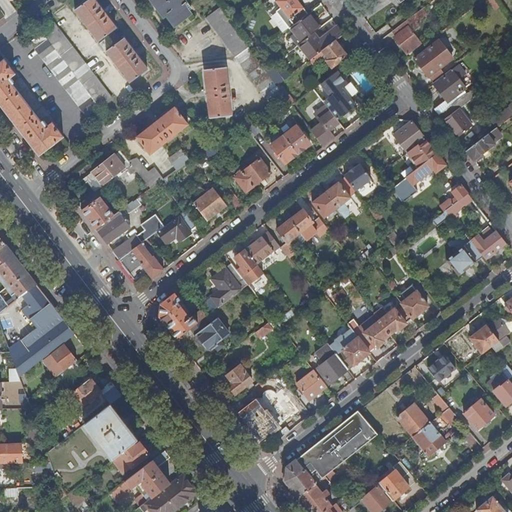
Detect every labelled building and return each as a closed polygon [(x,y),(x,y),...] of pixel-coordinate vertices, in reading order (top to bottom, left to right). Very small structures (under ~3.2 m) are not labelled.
[(93,0),(89,0),(75,11),(99,42),(116,29),(93,0)] [(154,0),(155,1),(153,3),(159,12),(162,10),(176,28),(192,16),(185,5),(187,4),(184,0),(154,0)] [(291,28),(309,15),(297,0),(278,0),(276,2),(281,9),(276,13),(290,30),(291,28)] [(496,0),(487,0),(495,10),(500,6),(496,0)] [(232,26),(220,9),(207,18),(236,58),(255,56),(252,52),(232,26)] [(320,29),(309,15),(291,28),(293,31),(297,28),(299,31),(290,38),(297,47),(299,46),(313,35),(320,29)] [(403,31),(408,28),(413,24),(410,20),(401,27),(403,31)] [(54,25),(42,34),(30,43),(88,118),(100,109),(112,100),(54,25)] [(401,27),(394,32),(397,36),(394,38),(407,55),(421,45),(408,28),(403,31),(401,27)] [(319,43),(313,35),(299,46),(311,61),(336,42),(344,35),(339,28),(319,43)] [(124,39),(107,52),(130,83),(147,70),(124,39)] [(264,42),(256,49),(260,53),(261,52),(268,47),(264,42)] [(336,42),(311,61),(310,61),(314,66),(326,57),(328,60),(326,62),(332,70),(348,57),(336,42)] [(439,42),(415,61),(433,84),(444,75),(440,70),(453,60),(439,42)] [(260,53),(255,56),(258,61),(263,68),(269,64),(261,52),(260,53)] [(255,56),(236,58),(270,105),(277,100),(283,95),(280,91),(279,89),(277,87),(266,72),(263,68),(258,61),(255,56)] [(0,64),(0,105),(39,156),(63,138),(53,124),(48,127),(45,123),(43,124),(42,123),(41,124),(12,86),(13,85),(12,84),(14,83),(10,78),(14,75),(4,61),(0,64)] [(446,101),(434,110),(439,117),(447,111),(451,108),(451,107),(448,103),(466,89),(459,80),(466,75),(460,66),(452,71),(451,69),(444,74),(446,76),(434,86),(446,101)] [(272,67),(266,72),(277,87),(279,85),(298,71),(295,67),(293,67),(279,77),(272,67)] [(225,69),(204,71),(210,119),(231,116),(225,69)] [(347,86),(337,72),(322,84),(332,96),(324,103),(331,112),(338,121),(356,106),(342,90),(347,86)] [(452,117),(444,123),(456,139),(472,126),(460,111),(478,98),(473,91),(452,107),(457,113),(452,117)] [(289,94),(285,97),(290,105),(295,102),(289,94)] [(285,97),(283,95),(277,100),(286,112),(292,108),(292,107),(290,105),(285,97)] [(511,104),(493,116),(498,125),(511,116),(511,104)] [(451,108),(447,111),(452,117),(457,113),(452,107),(451,107),(451,108)] [(175,109),(137,138),(150,155),(191,123),(187,118),(184,120),(175,109)] [(339,123),(338,121),(331,112),(320,121),(322,124),(311,132),(324,148),(335,139),(330,133),(334,130),(333,128),(339,123)] [(243,124),(250,133),(257,129),(250,120),(243,124)] [(419,169),(438,156),(412,122),(399,121),(396,124),(401,131),(394,136),(404,149),(419,169)] [(284,137),(298,155),(310,145),(297,127),(284,137)] [(467,152),(477,166),(480,163),(477,159),(495,146),(488,136),(467,152)] [(285,165),(298,155),(284,137),(271,146),(285,165)] [(209,159),(218,151),(212,144),(203,152),(209,159)] [(178,171),(191,162),(181,150),(169,159),(178,171)] [(86,179),(96,192),(126,169),(131,165),(130,163),(120,152),(86,179)] [(437,174),(446,167),(438,156),(419,169),(417,171),(412,175),(407,179),(413,187),(434,171),(437,174)] [(131,165),(132,167),(152,190),(162,183),(164,181),(155,169),(148,174),(137,160),(130,163),(131,165)] [(243,173),(254,187),(272,174),(261,160),(243,173)] [(412,175),(417,171),(409,162),(405,165),(412,175)] [(345,179),(355,193),(371,180),(361,165),(355,170),(354,169),(349,172),(350,173),(344,177),(345,179)] [(246,193),(254,187),(243,173),(236,179),(246,193)] [(338,210),(357,195),(355,193),(345,179),(326,194),(338,210)] [(444,206),(448,211),(468,195),(465,191),(461,186),(452,193),(457,199),(454,201),(450,201),(444,206)] [(214,190),(194,205),(208,222),(227,207),(214,190)] [(324,220),(338,210),(326,194),(312,204),(324,220)] [(452,219),(454,221),(457,219),(455,216),(462,211),(462,210),(473,201),(468,195),(448,211),(447,212),(452,219)] [(100,197),(82,211),(90,223),(96,230),(117,215),(115,212),(113,214),(100,197)] [(237,215),(244,210),(237,201),(231,206),(237,215)] [(137,208),(134,203),(123,210),(127,215),(137,208)] [(372,205),(367,209),(377,223),(382,219),(372,205)] [(303,211),(290,221),(300,234),(310,226),(320,238),(329,232),(319,219),(313,223),(303,211)] [(449,222),(452,219),(447,212),(443,214),(449,222)] [(120,213),(117,215),(96,230),(108,245),(131,228),(120,213)] [(196,228),(185,213),(165,227),(158,232),(166,244),(178,235),(182,241),(190,234),(189,233),(196,228)] [(437,226),(447,219),(442,213),(433,220),(437,226)] [(142,226),(151,238),(158,232),(165,227),(156,215),(142,226)] [(300,234),(290,221),(277,231),(286,244),(281,248),(289,259),(295,254),(291,249),(300,242),(296,237),(300,234)] [(269,233),(245,251),(257,266),(280,247),(269,233)] [(479,236),(471,242),(484,258),(486,261),(506,245),(497,233),(484,243),(479,236)] [(137,236),(114,254),(119,261),(142,244),(143,243),(137,236)] [(146,241),(143,243),(142,244),(147,250),(151,247),(146,241)] [(484,258),(471,242),(447,262),(459,277),(484,258)] [(142,244),(119,261),(128,273),(135,281),(147,273),(152,280),(156,277),(164,271),(153,257),(152,258),(147,250),(142,244)] [(391,244),(386,248),(393,258),(398,254),(391,244)] [(32,279),(6,245),(0,249),(0,272),(15,292),(11,295),(13,298),(14,297),(16,300),(22,295),(36,284),(32,279)] [(257,266),(245,251),(234,259),(253,282),(263,274),(257,266)] [(248,286),(232,264),(212,279),(221,291),(211,298),(218,308),(219,308),(248,286)] [(261,276),(250,285),(255,292),(267,283),(261,276)] [(392,281),(387,285),(392,291),(397,288),(392,281)] [(29,304),(42,293),(39,289),(36,284),(22,295),(25,299),(29,304)] [(413,319),(413,320),(428,308),(413,287),(401,296),(405,302),(402,305),(405,309),(408,312),(413,319)] [(0,312),(9,305),(0,293),(0,312)] [(25,372),(74,334),(70,328),(56,310),(42,293),(29,304),(22,309),(29,319),(32,317),(39,325),(35,328),(9,348),(11,352),(20,377),(25,372)] [(194,320),(175,294),(161,305),(159,317),(167,328),(171,332),(177,340),(191,330),(202,321),(207,317),(202,311),(199,314),(201,316),(194,320)] [(375,316),(390,335),(397,330),(398,332),(407,325),(406,324),(413,319),(408,312),(405,309),(398,314),(395,310),(388,316),(382,310),(375,315),(375,316)] [(280,327),(295,316),(292,311),(276,323),(277,323),(280,327)] [(487,326),(488,328),(492,325),(482,313),(479,316),(487,326)] [(384,340),(390,335),(375,316),(369,321),(373,327),(364,334),(376,349),(385,342),(384,340)] [(32,317),(29,319),(35,328),(39,325),(32,317)] [(202,321),(191,330),(196,336),(195,339),(200,345),(203,346),(207,351),(212,351),(218,346),(217,345),(229,335),(217,319),(207,327),(202,321)] [(264,333),(277,323),(276,323),(274,319),(261,329),(264,333)] [(499,342),(510,333),(504,325),(500,328),(496,322),(492,325),(488,328),(499,342)] [(352,330),(369,354),(376,349),(364,334),(357,324),(350,329),(352,330)] [(488,328),(487,326),(470,338),(483,354),(491,348),(499,342),(488,328)] [(349,370),(369,354),(352,330),(343,337),(341,337),(335,341),(335,343),(330,347),(349,370)] [(56,377),(76,361),(64,345),(44,360),(56,377)] [(330,384),(348,370),(349,370),(330,347),(328,345),(316,354),(324,365),(318,369),(330,384)] [(459,351),(463,360),(472,355),(468,347),(459,351)] [(439,383),(455,369),(444,356),(427,369),(439,383)] [(232,373),(227,376),(233,383),(229,387),(235,396),(253,382),(241,366),(236,370),(234,367),(230,370),(232,373)] [(31,392),(25,372),(20,377),(19,377),(21,383),(25,394),(31,392)] [(309,401),(326,388),(314,372),(297,385),(309,401)] [(506,406),(511,401),(511,377),(508,381),(501,373),(488,384),(506,406)] [(90,378),(74,390),(77,396),(84,404),(100,391),(90,378)] [(122,395),(115,387),(104,396),(110,404),(122,395)] [(77,396),(74,390),(67,395),(71,400),(77,396)] [(28,402),(25,394),(19,394),(20,402),(28,402)] [(443,412),(449,408),(438,394),(432,398),(443,412)] [(243,395),(228,408),(256,439),(270,425),(243,395)] [(477,430),(494,416),(481,399),(464,414),(477,430)] [(116,412),(110,404),(47,454),(50,463),(57,483),(63,490),(66,495),(72,490),(110,461),(113,459),(112,458),(137,439),(135,437),(132,433),(131,434),(115,413),(116,412)] [(397,418),(413,437),(430,423),(414,404),(397,418)] [(443,432),(459,419),(449,408),(443,412),(430,423),(413,437),(428,456),(445,442),(438,433),(442,430),(443,432)] [(132,433),(116,412),(115,413),(131,434),(132,433)] [(293,490),(299,498),(325,476),(329,474),(333,470),(347,459),(354,453),(377,435),(358,412),(311,449),(287,468),(287,475),(286,481),(293,490)] [(138,444),(136,441),(113,459),(110,461),(119,472),(122,472),(128,467),(131,465),(132,467),(149,454),(140,442),(138,444)] [(10,444),(0,443),(0,463),(4,464),(15,463),(18,463),(17,454),(15,453),(10,454),(10,444)] [(50,463),(47,454),(44,446),(39,448),(42,455),(40,456),(41,463),(50,463)] [(141,506),(144,503),(170,484),(157,467),(170,457),(165,451),(110,493),(117,502),(129,492),(127,490),(142,478),(144,481),(142,483),(149,492),(144,496),(142,494),(135,499),(141,506)] [(361,461),(354,453),(347,459),(354,467),(361,461)] [(394,501),(416,482),(400,463),(393,469),(395,471),(380,484),(394,501)] [(151,511),(172,511),(197,492),(182,473),(170,484),(144,503),(151,511)] [(503,481),(506,485),(511,480),(511,479),(509,475),(503,481)] [(307,508),(309,511),(325,511),(333,506),(326,498),(330,495),(326,490),(322,493),(320,491),(330,483),(325,476),(299,498),(307,508)] [(56,497),(63,490),(57,483),(54,488),(52,493),(56,497)] [(379,511),(391,503),(377,486),(361,500),(370,511),(379,511)] [(66,495),(80,511),(85,511),(88,510),(72,490),(66,495)] [(345,497),(351,504),(355,501),(349,493),(345,497)] [(508,511),(497,498),(495,497),(493,499),(491,496),(475,510),(477,511),(508,511)]
